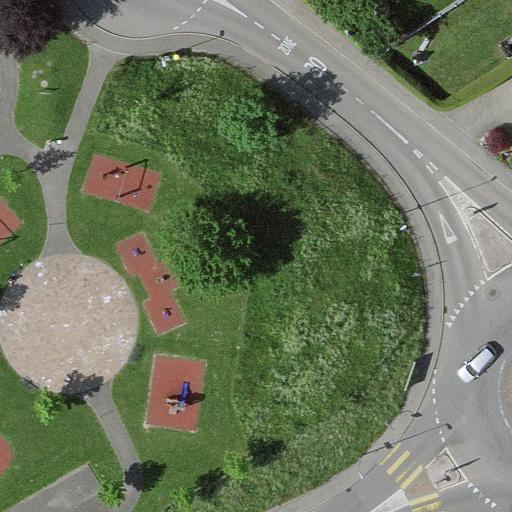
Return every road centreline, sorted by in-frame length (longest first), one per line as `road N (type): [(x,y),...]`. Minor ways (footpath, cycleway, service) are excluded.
road 1 (residential): [(511,273),(461,199),(396,133),(220,0)]
road 2 (tertiary): [(511,303),(475,345),(466,380),(483,448)]
road 3 (tertiary): [(380,511),(483,448)]
